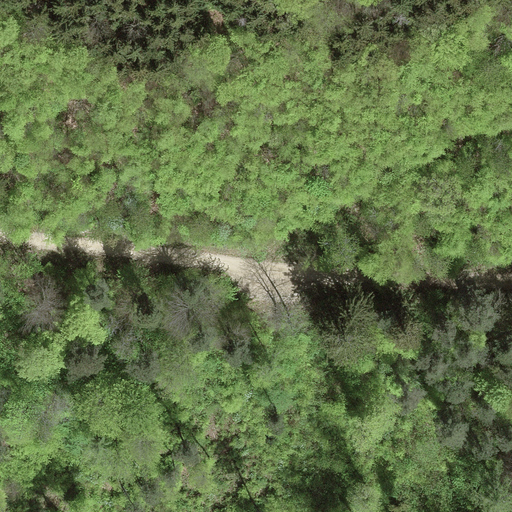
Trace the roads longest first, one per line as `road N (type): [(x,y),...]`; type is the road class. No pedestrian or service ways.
road 1 (track): [(511,283),(321,277),(0,233)]
road 2 (track): [(237,268),(390,189),(511,110)]
